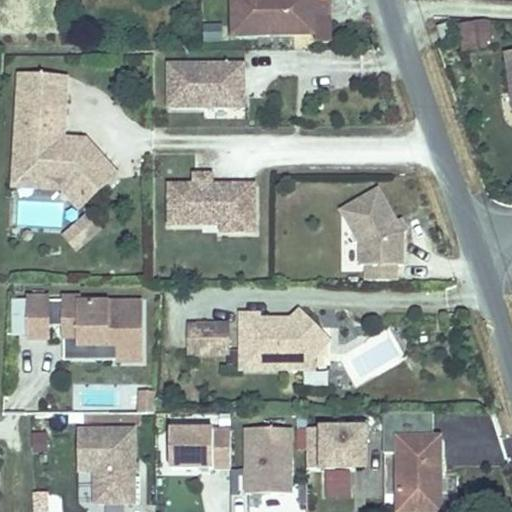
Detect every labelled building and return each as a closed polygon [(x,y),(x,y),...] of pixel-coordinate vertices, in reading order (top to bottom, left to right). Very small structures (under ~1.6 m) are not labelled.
[(310,30),(310,2),(309,0),(231,0),(232,32),(310,30)] [(325,2),(310,2),(310,30),(310,38),(326,37),(325,2)] [(486,43),(483,21),(459,25),(463,46),(486,43)] [(447,25),(437,28),(443,46),(453,43),(447,25)] [(245,66),(171,68),(171,108),(245,106),(245,66)] [(123,172),(97,144),(93,147),(89,142),(85,138),(61,138),(62,127),(69,128),(71,77),(25,76),(21,166),(59,168),(66,176),(72,170),(96,197),(123,172)] [(197,188),(168,187),(166,227),(254,231),(256,188),(214,186),(215,178),(198,177),(197,188)] [(382,191),(346,213),(367,247),(367,284),(403,284),(403,270),(409,270),(409,236),(382,191)] [(85,247),(107,227),(95,214),(73,234),(85,247)] [(70,339),(69,361),(144,362),(145,303),(16,301),(15,339),(70,339)] [(271,307),(252,307),(254,361),(327,359),(327,347),(325,317),(309,301),(294,318),(272,319),(271,307)] [(238,317),(200,319),(201,347),(239,345),(238,317)] [(341,331),(325,317),(327,347),(341,331)] [(388,451),(401,451),(401,438),(438,437),(438,411),(388,412),(388,451)] [(354,466),(371,466),(371,427),(303,427),(303,466),(329,465),(330,493),(353,493),(354,466)] [(233,430),(174,429),(175,468),(235,468),(233,430)] [(292,431),(250,432),(251,493),(293,493),(292,431)] [(136,433),(82,433),(83,472),(100,471),(100,506),(137,506),(136,433)] [(438,437),(401,438),(401,451),(401,511),(442,510),(441,437),(438,437)] [(55,494),(55,466),(38,466),(38,494),(55,494)]
